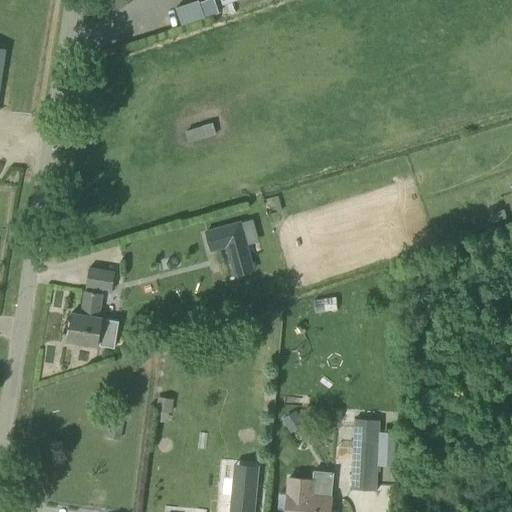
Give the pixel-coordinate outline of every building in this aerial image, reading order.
[(205,18),(219,14),(214,0),(207,0),(200,3),(205,18)] [(211,122),(185,128),(188,140),(214,133),(211,122)] [(274,197),(264,200),(272,223),(281,219),(274,197)] [(247,240),(220,249),(228,279),(233,277),(237,291),(250,287),(246,274),(247,273),(241,255),(251,252),(247,240)] [(89,268),(86,286),(111,290),(114,272),(89,268)] [(98,318),(102,294),(85,291),(81,314),(71,313),(67,341),(98,346),(114,349),(119,321),(102,318),(98,318)] [(315,313),(337,311),(336,298),(314,300),(315,313)] [(158,397),(157,410),(172,412),(173,399),(158,397)] [(292,433),(305,424),(296,410),(283,419),(292,433)] [(380,421),(356,420),(352,490),(376,492),(380,421)] [(336,511),(330,511),(334,472),(314,470),(313,480),(289,478),(285,511),(336,511)] [(234,479),(231,511),(255,511),(258,481),(234,479)]
